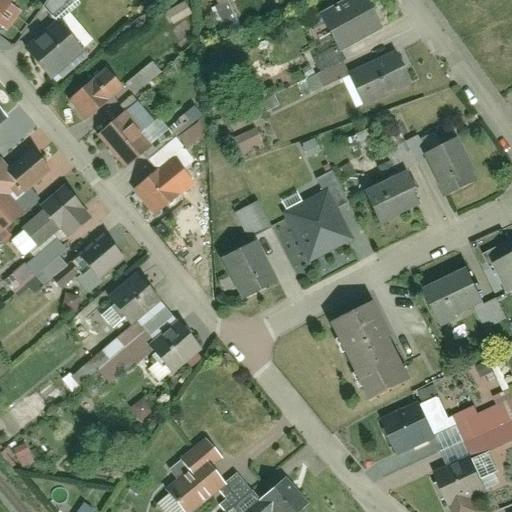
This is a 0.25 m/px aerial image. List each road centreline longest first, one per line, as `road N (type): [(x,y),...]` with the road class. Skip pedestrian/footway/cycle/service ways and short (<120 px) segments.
road 1 (residential): [(0,59),(242,338)]
road 2 (residential): [(242,338),(511,197)]
road 3 (residential): [(242,338),(381,511)]
road 4 (residential): [(412,0),(511,139)]
